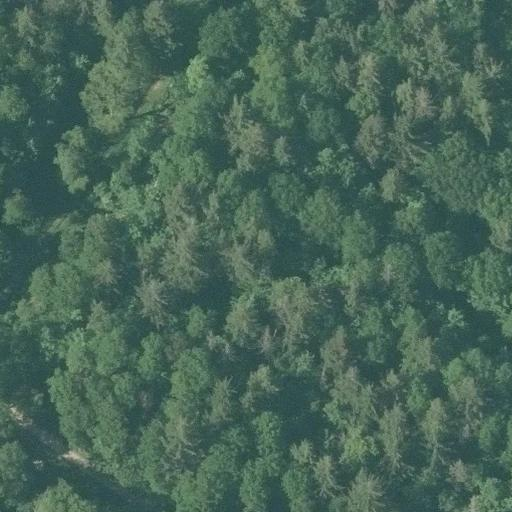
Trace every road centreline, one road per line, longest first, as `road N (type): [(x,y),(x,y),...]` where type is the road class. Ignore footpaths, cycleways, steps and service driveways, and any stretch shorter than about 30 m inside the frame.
road 1 (track): [(216,0),(0,295)]
road 2 (track): [(0,412),(145,511)]
